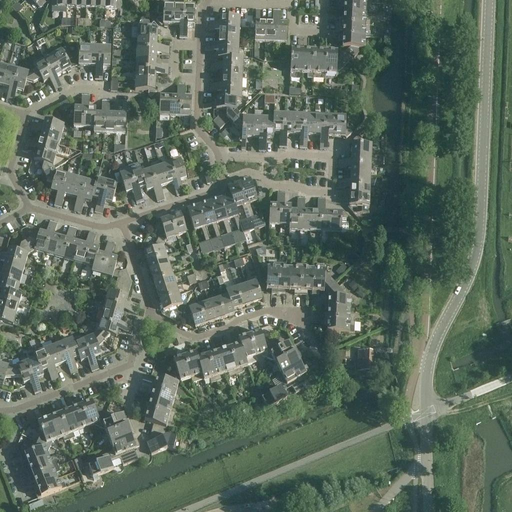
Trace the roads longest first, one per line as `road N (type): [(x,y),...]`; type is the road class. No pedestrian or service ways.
road 1 (tertiary): [(426,412),(430,352),(475,256),(489,0)]
road 2 (residential): [(219,157),(331,155),(329,193),(271,188),(249,174),(223,181)]
road 3 (unclassified): [(405,420),(184,511)]
road 4 (residential): [(332,378),(301,315),(270,311),(194,339),(148,314)]
road 5 (unknown): [(416,0),(410,231)]
road 6 (residential): [(14,411),(130,369)]
